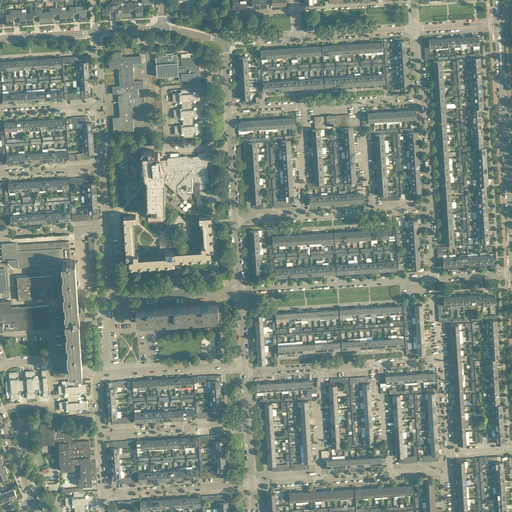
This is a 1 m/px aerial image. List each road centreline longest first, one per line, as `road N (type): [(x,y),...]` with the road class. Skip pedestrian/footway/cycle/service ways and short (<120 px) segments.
road 1 (residential): [(99,433),(101,373),(244,363)]
road 2 (residential): [(240,289),(430,277)]
road 3 (secondary): [(511,234),(501,60)]
road 4 (residential): [(102,493),(251,484)]
road 5 (residential): [(99,433),(248,424)]
